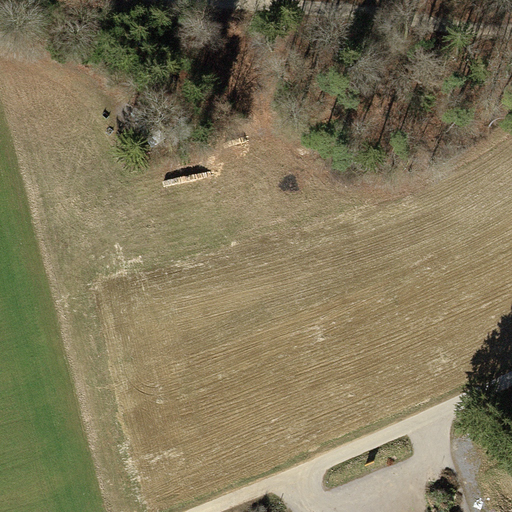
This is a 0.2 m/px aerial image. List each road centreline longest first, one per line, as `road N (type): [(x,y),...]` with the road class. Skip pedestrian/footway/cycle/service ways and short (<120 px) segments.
road 1 (track): [(511,378),(195,511)]
road 2 (track): [(511,9),(369,10),(264,0)]
